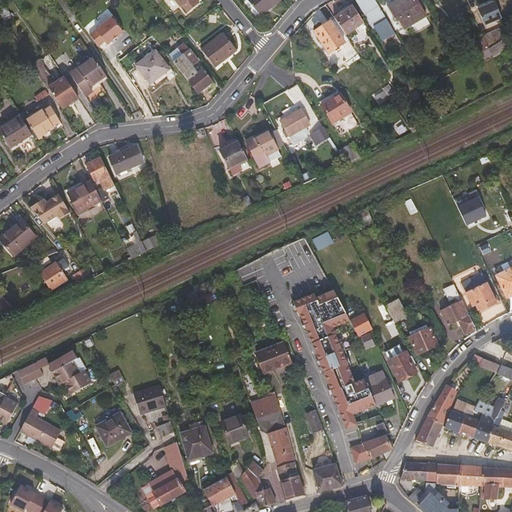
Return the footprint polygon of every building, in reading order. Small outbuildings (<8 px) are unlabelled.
[(174,0),(180,7),(182,6),(186,11),(190,9),(198,3),(195,0),(174,0)] [(245,0),(258,15),(276,0),(245,0)] [(395,31),(375,0),(359,0),(358,1),(373,27),(374,26),(382,39),(395,31)] [(417,0),(406,0),(407,1),(393,9),(406,32),(428,18),(417,0)] [(484,24),(502,17),(495,1),(478,8),(484,24)] [(351,2),(333,14),(344,31),(362,20),(351,2)] [(325,49),(342,38),(328,17),(311,28),(325,49)] [(488,49),(510,36),(505,24),(483,37),(488,48),(488,49)] [(225,33),(202,51),(215,67),(223,62),(223,59),(237,49),(225,33)] [(186,44),(170,56),(198,92),(212,81),(203,70),(198,74),(193,67),(199,62),(186,44)] [(153,84),(171,71),(158,53),(141,67),(153,84)] [(91,87),(108,75),(95,57),(71,74),(87,96),(94,91),(91,87)] [(65,76),(49,87),(63,110),(80,98),(65,76)] [(36,97),(39,101),(50,94),(47,90),(36,97)] [(323,106),(340,95),(338,92),(321,103),(323,106)] [(359,126),(340,95),(323,106),(342,137),(359,126)] [(27,120),(39,138),(55,128),(54,127),(61,123),(50,105),(46,108),(27,120)] [(288,135),(310,123),(302,109),(280,120),(288,135)] [(32,135),(35,140),(39,138),(27,120),(22,113),(19,115),(21,117),(32,135)] [(32,135),(21,117),(0,130),(0,132),(10,148),(32,135)] [(329,138),(323,127),(317,130),(323,141),(329,138)] [(268,156),(286,149),(276,129),(249,142),(261,168),(271,163),(268,156)] [(208,138),(204,130),(197,133),(200,141),(208,138)] [(248,157),(240,140),(221,149),(229,166),(238,162),(248,157)] [(338,151),(347,165),(384,148),(387,147),(382,141),(355,153),(350,145),(338,151)] [(118,175),(146,162),(138,146),(111,158),(118,175)] [(115,186),(102,159),(88,165),(96,181),(101,180),(106,191),(115,186)] [(238,162),(229,166),(232,173),(240,169),(238,162)] [(294,177),(298,186),(304,183),(299,174),(294,177)] [(79,212),(101,200),(91,180),(69,193),(79,212)] [(69,208),(58,192),(47,199),(45,197),(30,207),(43,223),(58,213),(59,215),(69,208)] [(0,237),(13,255),(36,238),(23,220),(0,236),(0,237)] [(325,233),(312,240),(318,251),(331,244),(325,233)] [(155,235),(141,241),(146,251),(160,244),(155,235)] [(128,249),(132,258),(134,257),(146,252),(146,251),(141,241),(139,236),(136,237),(139,244),(128,249)] [(51,290),(69,279),(58,262),(41,273),(51,290)] [(80,265),(76,267),(85,279),(90,276),(87,272),(86,273),(80,265)] [(508,297),(511,294),(511,269),(498,276),(508,297)] [(480,312),(497,303),(487,283),(467,293),(475,308),(477,306),(480,312)] [(458,304),(463,301),(459,292),(456,287),(451,289),(453,293),(455,298),(458,304)] [(196,303),(208,297),(203,288),(192,294),(196,303)] [(0,302),(7,310),(12,306),(0,293),(0,302)] [(377,407),(377,405),(366,381),(355,385),(348,368),(352,366),(342,343),(339,344),(333,330),(351,322),(334,293),(325,297),(324,295),(316,299),(314,295),(294,303),(299,316),(301,315),(345,429),(357,425),(355,416),(377,407)] [(400,301),(387,308),(393,319),(396,325),(409,319),(400,301)] [(465,334),(476,328),(463,301),(458,304),(442,311),(448,325),(459,320),(465,334)] [(7,310),(15,318),(21,316),(12,306),(7,310)] [(365,316),(352,323),(359,338),(364,336),(373,331),(365,316)] [(396,325),(393,319),(385,323),(390,331),(397,327),(396,325)] [(402,336),(397,327),(390,331),(395,341),(402,336)] [(417,354),(438,345),(430,329),(411,338),(417,354)] [(373,331),(364,336),(368,345),(377,341),(373,331)] [(264,375),(293,363),(285,344),(256,356),(264,375)] [(417,369),(418,368),(412,356),(410,357),(407,352),(403,354),(399,347),(385,355),(400,381),(417,371),(417,369)] [(487,347),(475,354),(484,358),(491,353),(487,347)] [(50,363),(54,371),(61,384),(64,381),(72,394),(92,382),(85,370),(81,372),(74,360),(79,358),(75,350),(63,357),(63,356),(50,363)] [(484,358),(475,354),(474,355),(469,360),(479,365),(484,358)] [(49,373),(42,360),(23,369),(30,382),(49,373)] [(359,366),(363,374),(370,370),(368,363),(359,366)] [(366,381),(377,405),(394,396),(387,379),(386,379),(382,371),(365,378),(366,381)] [(138,416),(159,409),(153,389),(132,395),(138,416)] [(449,409),(453,398),(455,394),(445,389),(439,396),(430,411),(427,416),(437,421),(445,407),(449,409)] [(276,395),(251,404),(263,437),(267,436),(274,455),(279,468),(294,463),(288,436),(276,395)] [(17,403),(5,397),(3,401),(0,399),(0,420),(8,424),(17,403)] [(499,401),(496,407),(480,401),(475,408),(483,411),(479,421),(473,437),(489,443),(493,425),(502,408),(504,403),(499,401)] [(465,416),(467,409),(468,408),(467,408),(455,403),(452,411),(465,416)] [(442,426),(449,409),(445,407),(437,421),(427,416),(423,425),(416,441),(432,448),(442,426)] [(307,414),(309,420),(318,417),(316,411),(307,414)] [(452,411),(445,427),(459,432),(465,416),(452,411)] [(108,448),(132,433),(121,414),(97,428),(108,448)] [(54,427),(29,415),(21,432),(46,444),(46,443),(54,447),(59,436),(51,433),(54,427)] [(465,416),(459,432),(473,437),(479,421),(465,416)] [(229,445),(247,438),(239,417),(222,423),(229,445)] [(318,417),(309,420),(314,433),(323,429),(321,423),(318,417)] [(176,439),(172,428),(170,421),(165,423),(167,430),(159,433),(163,443),(176,439)] [(385,456),(391,446),(386,437),(387,435),(390,434),(384,422),(377,425),(382,436),(382,437),(379,438),(378,435),(363,441),(364,443),(370,459),(383,453),(385,456)] [(493,425),(489,443),(500,447),(504,438),(510,440),(511,433),(511,432),(510,432),(493,425)] [(500,447),(511,451),(511,427),(510,432),(511,432),(511,433),(510,440),(504,438),(500,447)] [(206,429),(200,432),(199,436),(200,439),(183,446),(192,468),(218,458),(206,429)] [(360,463),(370,459),(364,443),(353,447),(360,463)] [(177,444),(165,449),(171,468),(176,467),(178,474),(175,475),(174,473),(150,487),(162,508),(186,494),(179,481),(187,477),(180,453),(177,444)] [(259,479),(264,471),(254,461),(248,469),(259,479)] [(238,478),(244,473),(240,463),(229,468),(231,474),(232,474),(235,480),(238,478)] [(294,463),(279,468),(277,468),(281,480),(281,481),(298,476),(294,463)] [(427,480),(428,464),(406,463),(402,479),(427,480)] [(437,481),(438,465),(428,464),(427,480),(437,481)] [(461,485),(462,467),(438,465),(437,481),(436,483),(440,484),(461,485)] [(320,492),(343,486),(336,466),(314,471),(320,492)] [(461,485),(482,486),(483,468),(462,467),(461,485)] [(511,487),(511,469),(483,468),(482,486),(483,486),(488,486),(486,500),(498,501),(500,487),(511,487)] [(259,479),(248,469),(244,473),(238,478),(253,501),(260,497),(258,495),(266,491),(259,479)] [(236,482),(235,480),(232,474),(225,477),(226,480),(204,492),(213,507),(235,494),(231,487),(236,482)] [(286,501),(304,496),(298,476),(281,481),(285,497),(286,501)] [(235,494),(242,506),(248,503),(236,482),(231,487),(235,494)] [(32,511),(40,496),(19,485),(9,503),(23,510),(24,508),(32,511)] [(426,493),(419,487),(411,497),(417,503),(426,493)] [(275,504),(278,503),(276,501),(269,490),(266,491),(258,495),(260,497),(266,507),(275,504)] [(427,511),(460,511),(460,509),(451,509),(448,506),(450,503),(440,494),(437,497),(431,493),(420,505),(427,511)] [(40,496),(32,511),(59,511),(62,508),(40,496)] [(369,511),(365,496),(347,501),(349,511),(369,511)]
